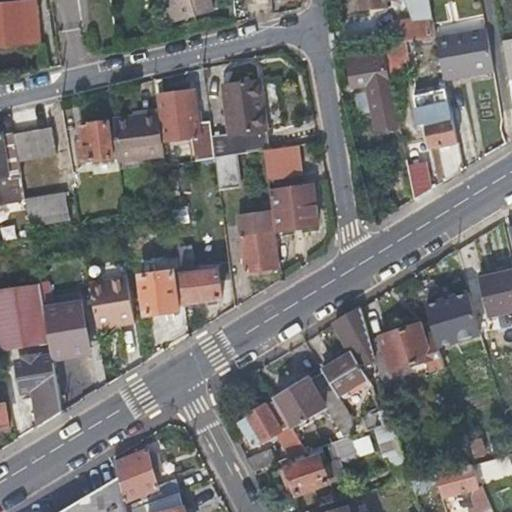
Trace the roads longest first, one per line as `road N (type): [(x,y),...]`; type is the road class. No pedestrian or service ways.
road 1 (residential): [(314,27),(0,96)]
road 2 (residential): [(360,264),(314,27)]
road 3 (secondary): [(176,376),(360,264)]
road 4 (secondary): [(0,483),(176,376)]
road 5 (secondary): [(360,264),(511,172)]
road 6 (residential): [(250,511),(176,376)]
